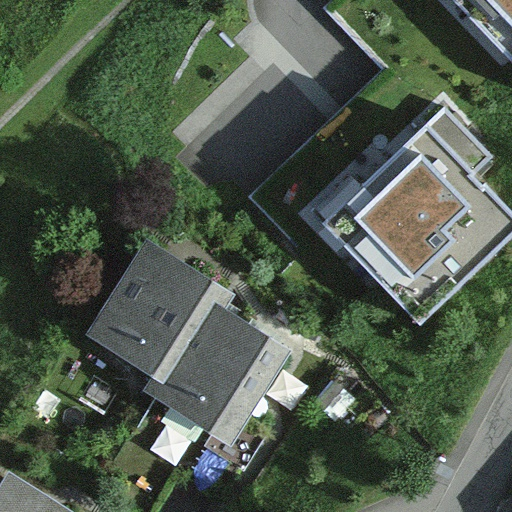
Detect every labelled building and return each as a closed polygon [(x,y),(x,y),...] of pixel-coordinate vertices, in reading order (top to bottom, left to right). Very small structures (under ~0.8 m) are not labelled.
[(511,0),(460,0),(511,54),(511,0)] [(442,109),(324,221),(417,317),(511,226),(511,216),(469,171),(486,155),(442,109)] [(165,385),(210,315),(221,298),(152,254),(95,341),(165,385)] [(282,361),(210,315),(165,385),(156,398),(212,433),(206,442),(240,464),(263,429),(246,418),(282,361)] [(67,511),(5,476),(0,483),(0,511),(67,511)]
